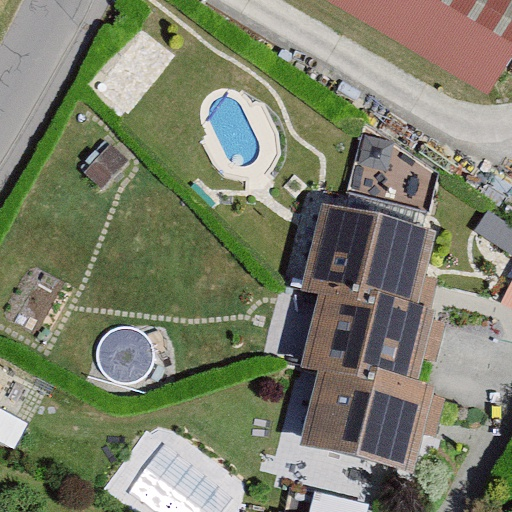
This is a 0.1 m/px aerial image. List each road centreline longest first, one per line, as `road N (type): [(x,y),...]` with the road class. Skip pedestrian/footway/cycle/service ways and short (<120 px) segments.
road 1 (unknown): [(218,0),(445,132),(511,136)]
road 2 (residential): [(0,112),(59,0)]
